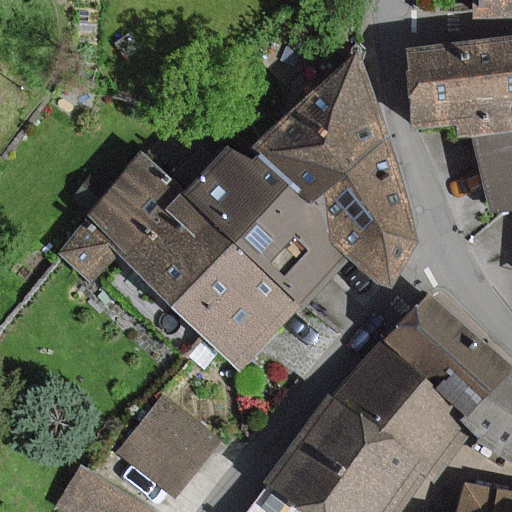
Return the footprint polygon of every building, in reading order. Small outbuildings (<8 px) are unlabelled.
[(511,18),(511,0),(477,0),(478,19),(511,18)] [(460,123),(460,133),(485,133),(511,132),(511,39),(414,50),(419,125),(460,123)] [(363,49),(244,153),(351,252),(392,290),(424,241),(363,49)] [(485,205),(511,204),(511,132),(485,133),(485,205)] [(218,223),(305,303),(351,252),(244,153),(234,144),(187,194),(218,223)] [(120,250),(246,366),(305,303),(218,223),(187,194),(146,156),(61,248),(94,278),(120,250)] [(511,359),(426,291),(386,342),(480,417),(511,376),(511,359)] [(405,511),(472,427),(480,417),(386,342),(276,479),(318,511),(405,511)] [(511,376),(480,417),(472,427),(511,455),(511,376)] [(225,441),(169,399),(126,455),(181,497),(225,441)] [(79,461),(65,491),(110,511),(144,511),(153,494),(79,461)] [(511,511),(511,493),(469,485),(464,511),(511,511)] [(276,511),(251,494),(237,511),(276,511)]
